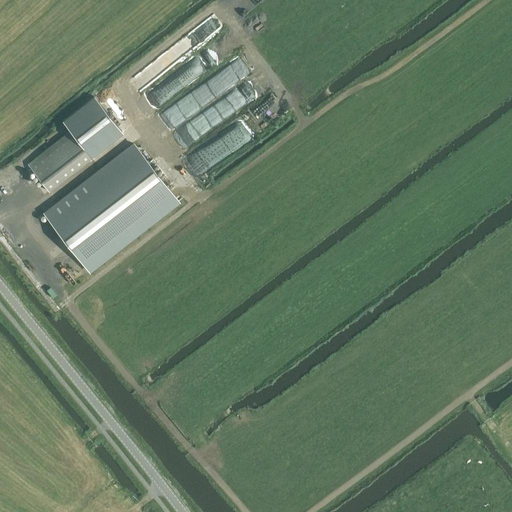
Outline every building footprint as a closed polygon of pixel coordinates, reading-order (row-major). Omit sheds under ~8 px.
[(148,68),(139,76),(148,86),(157,78),(148,68)] [(122,132),(95,96),(63,120),(70,131),(91,156),(122,132)] [(177,149),(189,149),(189,129),(177,129),(177,149)] [(49,191),(92,157),(91,156),(70,131),(28,164),(49,191)] [(179,201),(178,200),(152,166),(155,163),(153,159),(149,162),(134,144),(45,213),(89,269),(90,271),(179,201)] [(183,163),(198,181),(209,172),(194,154),(183,163)]
